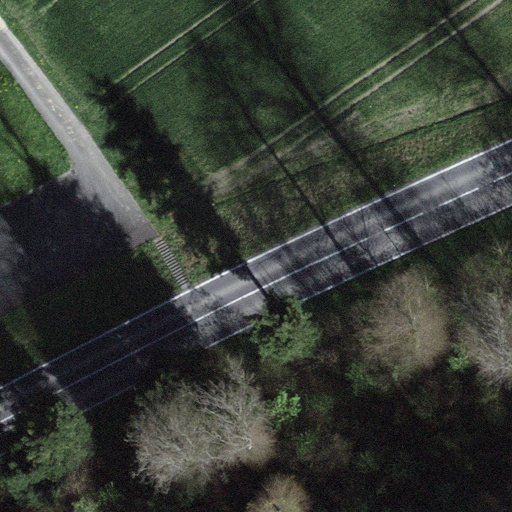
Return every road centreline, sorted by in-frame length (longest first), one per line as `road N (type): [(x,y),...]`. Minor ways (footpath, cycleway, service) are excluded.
road 1 (secondary): [(0,423),(192,322),(511,172)]
road 2 (track): [(0,37),(91,158),(107,209),(94,241),(0,294)]
